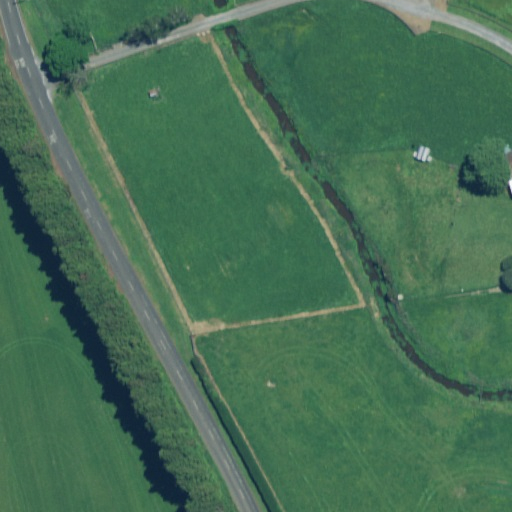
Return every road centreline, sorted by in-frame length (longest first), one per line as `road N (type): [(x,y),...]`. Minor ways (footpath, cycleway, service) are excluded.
road 1 (unclassified): [(249,511),(32,85),(9,0)]
road 2 (unknown): [(32,85),(328,3)]
